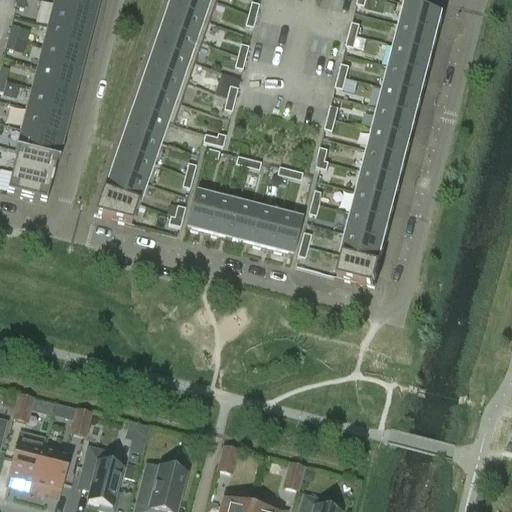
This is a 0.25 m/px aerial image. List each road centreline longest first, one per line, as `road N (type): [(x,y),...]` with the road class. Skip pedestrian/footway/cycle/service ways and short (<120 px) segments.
road 1 (residential): [(56,232),(396,318)]
road 2 (residential): [(479,2),(396,318)]
road 3 (residential): [(56,232),(115,0)]
